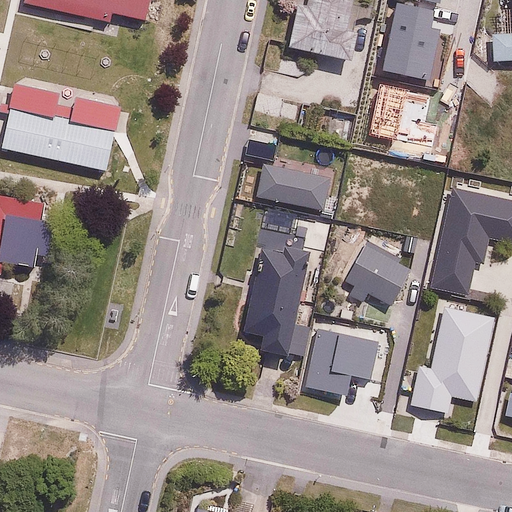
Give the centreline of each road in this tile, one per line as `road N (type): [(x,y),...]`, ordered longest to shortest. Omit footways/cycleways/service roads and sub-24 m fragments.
road 1 (residential): [(230,0),(142,407)]
road 2 (residential): [(511,487),(142,407)]
road 3 (residential): [(142,407),(0,377)]
